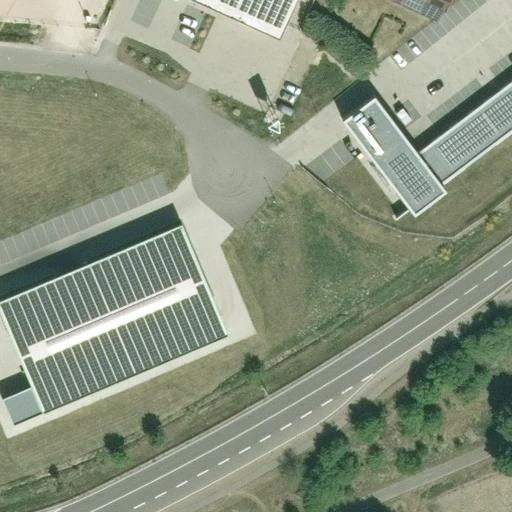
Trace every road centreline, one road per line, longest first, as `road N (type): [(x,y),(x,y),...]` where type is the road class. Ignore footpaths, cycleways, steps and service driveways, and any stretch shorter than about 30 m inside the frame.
road 1 (primary): [(108,511),(180,479),(326,389),(511,262)]
road 2 (unclassified): [(0,56),(131,78),(271,177)]
